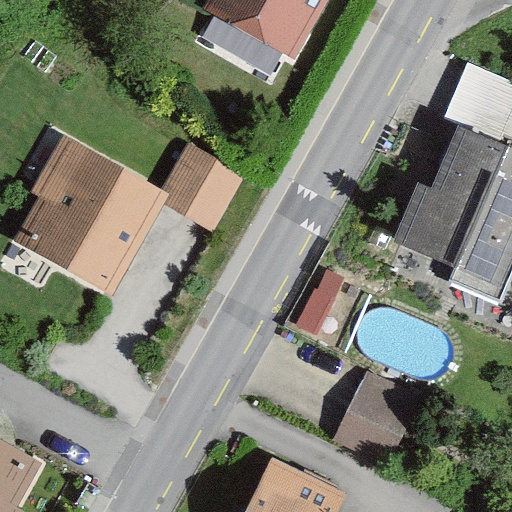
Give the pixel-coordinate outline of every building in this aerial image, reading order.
[(324,0),(230,0),(218,24),(292,63),(324,0)] [(511,139),(511,78),(464,63),(446,118),(511,139)] [(511,276),(511,168),(469,150),(442,213),(431,208),(408,260),(502,300),(511,276)] [(158,210),(68,158),(42,202),(56,210),(33,250),(110,295),(158,210)] [(242,188),(196,163),(170,211),(216,236),(242,188)] [(415,403),(379,385),(350,442),(387,460),(415,403)] [(0,511),(24,511),(41,484),(0,460),(0,511)] [(337,511),(338,511),(279,484),(265,511),(337,511)]
